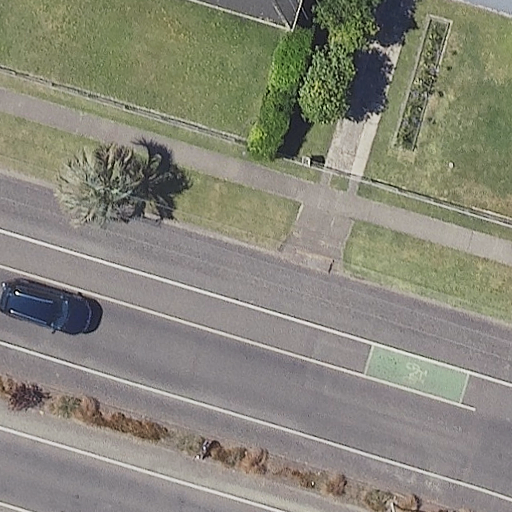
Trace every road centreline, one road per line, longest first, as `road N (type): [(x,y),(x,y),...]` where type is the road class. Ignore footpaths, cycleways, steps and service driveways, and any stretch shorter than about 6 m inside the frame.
road 1 (secondary): [(0,303),(511,457)]
road 2 (secondary): [(154,511),(0,465)]
